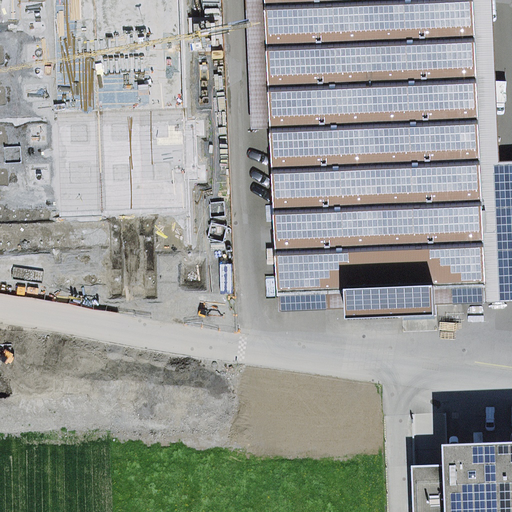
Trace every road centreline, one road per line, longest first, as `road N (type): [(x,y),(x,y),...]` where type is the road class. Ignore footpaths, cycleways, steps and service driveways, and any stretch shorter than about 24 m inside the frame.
road 1 (residential): [(254,352),(511,392)]
road 2 (unknown): [(392,374),(397,511)]
